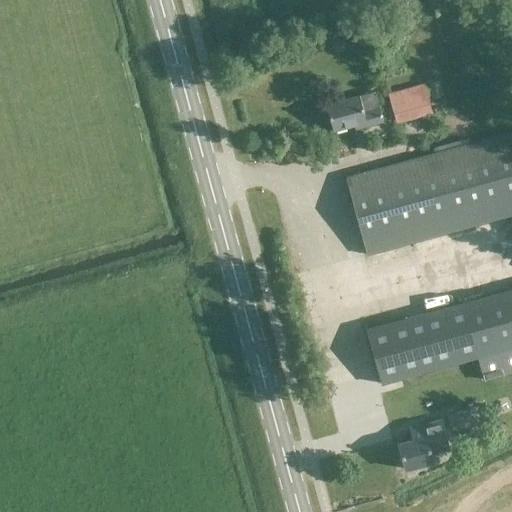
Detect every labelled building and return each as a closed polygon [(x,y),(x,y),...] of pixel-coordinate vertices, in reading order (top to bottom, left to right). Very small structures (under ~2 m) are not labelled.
[(387,92),(393,112),(428,103),(423,83),(387,92)] [(324,104),(331,129),(352,124),(354,128),(381,121),(373,91),(324,104)] [(511,129),(344,175),(366,254),(511,214),(511,129)] [(511,220),(498,229),(503,239),(511,234),(511,220)] [(511,287),(365,328),(381,384),(476,357),(483,380),(511,371),(511,287)] [(358,358),(326,363),(328,383),(361,378),(358,358)] [(489,420),(484,402),(445,413),(450,431),(489,420)] [(397,443),(404,468),(432,460),(429,448),(438,445),(435,434),(426,437),(425,435),(397,443)]
